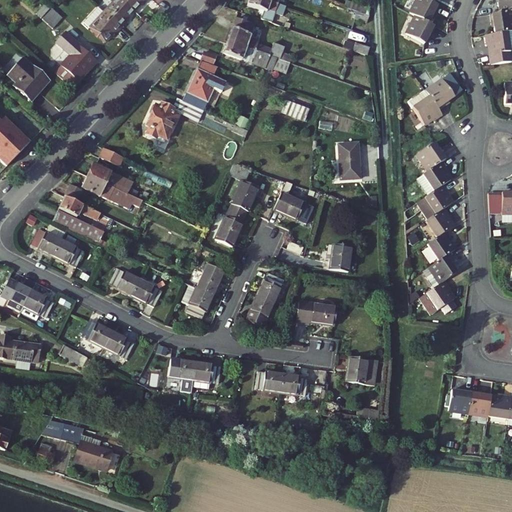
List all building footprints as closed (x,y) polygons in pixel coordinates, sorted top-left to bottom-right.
[(128,20),(127,19),(134,11),(121,0),(114,0),(103,12),(121,28),(128,20)] [(143,4),(146,0),(121,0),(134,11),(142,3),(143,4)] [(286,7),(266,0),(249,0),(247,5),(263,11),(261,19),(271,23),(275,14),(283,17),(286,7)] [(415,16),(428,23),(432,14),(435,15),(439,6),(433,3),(427,0),(416,0),(410,13),(415,16)] [(497,2),(499,13),(511,10),(511,0),(499,0),(500,2),(497,2)] [(346,1),(344,7),(357,12),(368,16),(367,8),(346,1)] [(50,9),(45,4),(36,14),(41,18),(50,9)] [(59,6),(55,10),(60,15),(64,11),(59,6)] [(88,30),(89,28),(105,43),(113,34),(114,35),(121,28),(103,12),(98,7),(82,25),(88,30)] [(53,29),(63,18),(52,9),(43,20),(53,29)] [(493,23),(494,33),(506,32),(511,30),(511,12),(511,10),(499,13),(489,14),(490,24),(493,23)] [(357,12),(355,19),(366,23),(368,17),(368,16),(357,12)] [(436,27),(428,23),(415,16),(406,34),(424,43),(429,34),(431,36),(436,27)] [(236,19),(228,41),(276,58),(286,62),(290,63),(292,56),(283,52),(284,47),(251,35),(254,25),(236,19)] [(487,44),(490,65),(511,61),(506,32),(494,33),(483,36),(485,45),(487,44)] [(72,89),(96,62),(65,33),(56,43),(65,50),(71,56),(61,66),(55,74),(72,89)] [(358,36),(355,43),(369,48),(369,40),(358,36)] [(272,70),(275,62),(276,58),(228,41),(224,54),(272,70)] [(352,51),(367,56),(369,48),(355,43),(352,51)] [(55,61),(61,66),(71,56),(65,50),(55,61)] [(213,63),(215,56),(204,52),(201,59),(213,63)] [(49,82),(24,59),(8,76),(17,84),(14,87),(31,102),(49,82)] [(217,68),(200,62),(182,101),(202,110),(204,111),(213,89),(229,96),(234,86),(213,77),(217,68)] [(425,91),(438,109),(446,104),(445,102),(453,96),(442,79),(425,91)] [(433,121),(442,115),(438,109),(425,91),(424,90),(407,101),(423,124),(432,119),(433,121)] [(165,110),(160,108),(155,106),(155,108),(152,106),(149,114),(151,115),(146,126),(150,128),(147,135),(156,140),(157,136),(167,141),(179,113),(197,121),(202,110),(182,101),(178,99),(174,109),(167,106),(165,110)] [(285,102),(280,115),(304,123),(309,110),(285,102)] [(0,159),(6,166),(29,143),(4,118),(0,121),(0,159)] [(232,131),(237,134),(245,137),(248,131),(235,125),(232,131)] [(441,161),(446,158),(441,150),(438,151),(433,143),(416,155),(427,172),(441,161)] [(358,155),(357,144),(338,145),(340,180),(360,179),(359,161),(358,162),(357,155),(358,155)] [(103,149),(99,158),(120,167),(124,158),(103,149)] [(416,179),(428,195),(443,185),(451,180),(445,171),(447,170),(441,161),(427,172),(416,179)] [(88,176),(135,198),(138,192),(127,187),(129,181),(93,165),(88,176)] [(246,178),(249,170),(234,165),(229,175),(237,178),(238,175),(246,178)] [(130,210),(132,204),(139,207),(142,201),(135,198),(88,176),(82,188),(130,210)] [(247,212),(248,212),(258,189),(241,181),(231,204),(231,205),(242,209),(247,212)] [(64,197),(82,205),(84,201),(79,199),(83,191),(70,185),(64,197)] [(443,185),(428,195),(417,203),(428,219),(444,208),(452,203),(447,195),(449,193),(443,185)] [(489,214),(501,214),(511,214),(511,220),(511,191),(511,194),(488,194),(489,214)] [(304,204),(281,193),(273,210),(297,221),(304,204)] [(77,217),(79,213),(97,221),(100,214),(82,205),(64,197),(59,209),(77,217)] [(226,217),(226,216),(215,240),(232,247),(243,224),(242,223),(237,221),(242,209),(231,205),(226,217)] [(450,216),(444,208),(428,219),(426,221),(437,238),(446,232),(454,226),(448,217),(450,216)] [(53,222),(107,247),(118,252),(123,240),(59,209),(53,222)] [(247,212),(242,209),(237,221),(242,223),(247,212)] [(61,240),(65,233),(49,226),(45,233),(38,230),(31,245),(37,248),(37,249),(53,257),(61,240)] [(451,239),(446,232),(437,238),(426,245),(438,261),(447,255),(455,249),(449,241),(451,239)] [(69,265),(76,268),(84,253),(77,249),(78,248),(61,240),(53,257),(69,265)] [(348,272),(351,246),(332,244),(330,261),(324,261),(323,269),(348,272)] [(444,281),(456,273),(450,265),(452,263),(447,255),(438,261),(428,268),(432,274),(426,278),(433,289),(439,285),(444,281)] [(203,273),(196,289),(213,297),(220,281),(225,271),(207,263),(204,264),(201,270),(203,273)] [(132,297),(140,279),(125,272),(124,272),(117,269),(109,285),(116,288),(116,289),(132,297)] [(264,280),(257,295),(274,303),(281,287),(280,287),(283,280),(268,273),(265,280),(264,280)] [(147,305),(148,304),(154,308),(162,292),(156,288),(156,287),(140,279),(132,297),(147,305)] [(23,308),(32,291),(16,283),(16,284),(8,280),(0,295),(7,299),(4,305),(21,313),(23,308)] [(449,289),(444,281),(439,285),(433,289),(419,299),(430,315),(440,308),(444,314),(455,307),(451,300),(453,299),(447,290),(449,289)] [(182,302),(189,305),(186,312),(203,319),(205,313),(206,313),(213,297),(196,289),(189,285),(182,302)] [(48,299),(32,291),(23,308),(39,315),(36,321),(43,325),(54,303),(47,299),(48,299)] [(257,295),(247,319),(264,327),(274,303),(257,295)] [(334,326),(336,307),(299,302),(296,323),(309,324),(309,323),(334,326)] [(23,308),(21,313),(36,321),(39,315),(23,308)] [(81,336),(88,340),(104,348),(112,332),(96,323),(96,324),(89,321),(81,336)] [(134,344),(127,340),(128,340),(112,332),(104,348),(119,356),(120,355),(127,359),(134,344)] [(0,357),(38,363),(40,345),(9,340),(0,339),(0,357)] [(59,355),(83,367),(88,358),(63,346),(59,355)] [(377,360),(349,356),(345,382),(370,386),(374,382),(377,360)] [(92,361),(88,358),(83,367),(88,370),(92,361)] [(178,360),(178,361),(170,360),(168,377),(176,378),(176,379),(193,381),(196,362),(178,360)] [(211,383),(211,382),(218,383),(220,366),(213,365),(213,364),(196,362),(193,381),(211,383)] [(263,390),(280,393),(283,374),(265,372),(265,373),(257,372),(255,389),(263,390)] [(297,395),(297,394),(305,395),(307,378),(299,377),(300,376),(283,374),(280,393),(297,395)] [(467,414),(470,391),(461,389),(460,392),(451,390),(448,410),(467,414)] [(487,416),(490,396),(480,395),(480,392),(470,391),(467,414),(487,416)] [(490,396),(487,416),(507,419),(510,397),(500,395),(500,397),(490,396)] [(370,410),(379,411),(380,402),(371,401),(370,410)] [(379,411),(370,410),(362,409),(361,417),(381,420),(382,412),(379,411)] [(43,437),(97,447),(97,444),(79,441),(81,431),(45,424),(43,437)] [(5,430),(0,428),(0,452),(6,454),(9,442),(2,439),(5,430)] [(38,448),(63,456),(65,449),(41,442),(38,448)] [(78,443),(71,466),(105,475),(112,452),(78,443)] [(38,448),(35,458),(60,466),(63,456),(38,448)]
